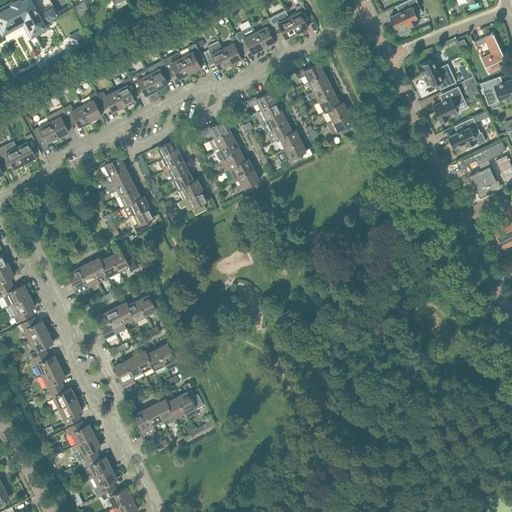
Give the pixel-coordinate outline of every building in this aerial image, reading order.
[(35,0),(14,0),(0,8),(0,32),(2,37),(23,25),(30,39),(51,28),(48,22),(57,17),(51,7),(43,12),(35,0)] [(402,10),(389,17),(394,28),(405,23),(407,27),(419,22),(416,15),(422,12),(416,0),(407,0),(399,4),(402,10)] [(302,3),(295,7),(297,12),(288,17),(286,11),(285,11),(297,33),(308,27),(305,23),(311,20),(302,3)] [(285,11),(269,19),(268,17),(268,18),(277,35),(282,32),(286,39),(297,33),(285,11)] [(261,21),(263,27),(255,32),(263,48),(274,42),(272,38),(277,35),(268,18),(261,21)] [(263,48),(255,32),(251,25),(235,33),(235,34),(244,51),(250,49),(252,53),(263,48)] [(80,30),(67,36),(71,44),(77,56),(90,49),(80,30)] [(490,34),(474,42),(476,47),(486,42),(492,53),(481,58),(485,66),(486,66),(489,73),(500,68),(497,60),(504,57),(492,33),(491,32),(490,33),(490,34)] [(229,37),(232,43),(222,48),(230,64),(241,59),(239,54),(244,51),(235,34),(229,37)] [(208,49),(203,52),(213,71),(214,73),(219,70),(230,64),(222,48),(218,40),(207,46),(208,49)] [(463,40),(459,42),(462,50),(467,48),(463,40)] [(190,52),(181,57),(189,73),(200,67),(198,63),(204,60),(198,48),(195,43),(187,47),(190,52)] [(142,46),(136,48),(139,55),(145,52),(142,46)] [(179,52),(162,60),(165,65),(170,77),(176,74),(178,79),(189,73),(181,57),(179,52)] [(425,73),(431,85),(437,82),(440,89),(456,82),(447,63),(437,68),(432,58),(417,66),(421,75),(425,73)] [(165,65),(162,60),(146,69),(156,90),(168,84),(165,79),(170,77),(165,65)] [(304,70),(303,68),(295,73),(298,78),(305,75),(308,81),(324,73),(319,62),(304,70)] [(129,77),(132,81),(138,93),(143,91),(146,95),(156,90),(146,69),(129,77)] [(330,83),(324,73),(308,81),(313,91),(330,83)] [(463,79),(469,99),(480,95),(473,76),(463,79)] [(499,101),(499,102),(507,99),(507,100),(511,98),(511,79),(498,84),(496,77),(480,83),(488,105),(499,101)] [(115,90),(124,106),(135,101),(132,96),(138,93),(132,81),(126,84),(126,85),(115,90)] [(313,91),(307,95),(309,99),(315,95),(318,101),(335,93),(330,83),(313,91)] [(445,99),(432,106),(440,122),(448,118),(448,117),(458,113),(468,108),(465,101),(458,85),(442,93),(445,99)] [(124,106),(115,90),(105,95),(103,92),(102,91),(97,94),(96,91),(95,91),(104,108),(109,105),(113,112),(124,106)] [(260,109),(277,101),(272,90),(257,98),(256,96),(248,100),(251,106),(257,103),(260,109)] [(95,91),(89,94),(91,100),(82,105),(90,121),(101,115),(99,111),(104,108),(95,91)] [(40,94),(37,96),(39,100),(47,97),(45,92),(40,94)] [(323,112),(327,110),(340,103),(339,103),(340,103),(335,93),(318,101),(323,112)] [(28,101),(20,105),(23,111),(31,107),(28,101)] [(261,122),(282,111),(277,101),(260,109),(266,119),(260,122),(261,122)] [(327,110),(332,120),(348,112),(343,101),(340,103),(339,103),(340,103),(327,110)] [(82,105),(73,109),(70,104),(63,108),(71,125),(77,122),(79,127),(90,121),(82,105)] [(240,119),(244,117),(242,112),(239,105),(234,107),(240,119)] [(66,127),(71,125),(63,108),(46,116),(49,121),(57,138),(68,132),(66,127)] [(304,109),(302,110),(298,112),(301,117),(306,114),(304,109)] [(282,111),(261,122),(266,132),(287,121),(282,111)] [(348,125),(354,122),(348,112),(332,120),(326,123),(332,133),(341,129),(343,132),(345,132),(349,130),(349,128),(348,125)] [(460,131),(447,137),(453,148),(463,143),(465,147),(477,142),(478,144),(485,141),(481,132),(480,132),(475,122),(473,118),(473,117),(457,124),(460,131)] [(225,119),(210,127),(209,125),(200,129),(203,135),(211,132),(214,138),(230,130),(225,119)] [(44,138),(46,143),(57,138),(49,121),(32,130),(38,141),(44,138)] [(266,132),(271,142),(292,131),(287,121),(266,132)] [(276,140),(281,150),(301,140),(295,129),(292,131),(271,142),(276,140)] [(312,130),(308,132),(313,142),(319,140),(314,129),(312,130)] [(219,148),(235,140),(230,130),(214,138),(208,141),(212,148),(214,147),(215,150),(219,148)] [(27,141),(17,147),(25,163),(26,165),(33,162),(31,159),(35,157),(35,158),(36,157),(35,156),(34,153),(39,150),(31,133),(25,136),(27,141)] [(256,150),(260,148),(255,138),(251,140),(256,150)] [(13,140),(0,146),(0,154),(0,155),(6,166),(11,164),(14,168),(25,163),(17,147),(13,140)] [(179,150),(173,140),(162,145),(161,143),(150,149),(154,156),(159,153),(162,158),(179,150)] [(215,150),(213,151),(219,161),(240,150),(235,140),(219,148),(215,150)] [(306,150),(301,140),(281,150),(289,165),(304,158),(303,158),(300,153),(306,150)] [(504,169),(502,166),(508,163),(511,160),(511,153),(509,148),(502,151),(503,152),(490,158),(491,160),(473,168),(482,188),(486,186),(486,187),(488,186),(490,191),(498,187),(493,175),(504,169)] [(162,158),(157,161),(161,169),(162,168),(164,170),(162,171),(184,160),(179,150),(162,158)] [(219,161),(225,171),(229,169),(232,167),(245,160),(240,150),(219,161)] [(104,165),(109,175),(125,167),(120,156),(104,165)] [(245,160),(232,167),(229,169),(233,179),(237,177),(254,169),(249,158),(245,160)] [(162,171),(165,176),(170,173),(173,179),(189,171),(184,160),(162,171)] [(109,175),(103,178),(108,188),(114,185),(131,177),(125,167),(109,175)] [(244,194),(256,187),(254,182),(259,179),(254,169),(237,177),(243,188),(240,189),(243,194),(243,193),(244,194)] [(194,181),(194,180),(189,171),(173,179),(178,189),(181,188),(181,187),(194,181)] [(213,177),(209,179),(211,184),(214,189),(218,187),(216,182),(217,182),(214,176),(213,177)] [(114,185),(108,188),(111,194),(117,191),(119,195),(136,187),(131,177),(114,185)] [(194,180),(194,181),(181,187),(181,188),(178,189),(183,199),(202,189),(197,179),(194,180)] [(141,197),(136,187),(119,195),(124,206),(128,204),(141,197),(140,197),(141,197)] [(183,199),(177,202),(180,207),(186,205),(188,210),(191,208),(194,213),(194,214),(205,208),(202,203),(208,200),(202,189),(183,199)] [(124,206),(122,207),(123,209),(127,217),(133,214),(149,206),(144,195),(141,197),(140,197),(141,197),(128,204),(124,206)] [(511,198),(499,204),(503,212),(504,212),(505,214),(501,216),(503,221),(507,219),(509,222),(493,229),(502,249),(511,244),(511,198)] [(149,206),(133,214),(138,224),(133,226),(137,233),(150,226),(147,220),(155,216),(149,206)] [(104,216),(107,221),(109,226),(113,224),(108,214),(104,216)] [(128,266),(130,270),(136,267),(128,252),(123,255),(120,249),(110,255),(118,271),(128,266)] [(0,268),(9,264),(3,253),(0,254),(0,268)] [(110,255),(100,260),(108,276),(118,271),(110,255)] [(98,257),(88,262),(98,282),(109,277),(108,276),(100,260),(98,256),(98,257)] [(78,267),(86,283),(88,287),(98,282),(88,262),(78,267)] [(14,275),(9,264),(0,268),(0,288),(11,283),(9,278),(14,275)] [(78,267),(67,272),(76,289),(78,293),(88,287),(86,283),(78,267)] [(140,277),(130,282),(132,286),(142,281),(140,277)] [(10,304),(29,295),(24,284),(14,288),(11,283),(0,288),(0,296),(2,295),(7,306),(10,304)] [(148,294),(137,299),(145,316),(156,310),(161,307),(156,297),(150,299),(148,294)] [(19,321),(33,314),(30,308),(35,306),(29,295),(10,304),(16,315),(14,316),(14,317),(16,322),(19,321)] [(127,304),(133,317),(135,321),(145,316),(137,299),(127,304),(126,301),(127,304)] [(115,306),(123,323),(133,317),(127,304),(126,301),(115,306)] [(115,306),(105,311),(116,333),(126,328),(123,323),(115,306)] [(105,311),(95,317),(103,332),(101,333),(104,339),(116,333),(105,311)] [(23,330),(29,340),(48,331),(42,320),(37,322),(34,317),(18,325),(20,330),(22,331),(23,330)] [(30,353),(29,354),(28,355),(28,357),(30,360),(46,352),(44,347),(53,342),(48,331),(29,340),(34,351),(30,353)] [(156,348),(164,364),(165,364),(167,370),(184,361),(181,356),(180,356),(175,345),(170,348),(167,343),(156,348)] [(124,348),(122,344),(111,350),(113,354),(124,348)] [(164,364),(156,348),(146,353),(153,366),(152,366),(154,370),(164,364)] [(142,371),(152,366),(153,366),(146,353),(145,349),(134,355),(142,371)] [(49,357),(46,352),(30,360),(32,364),(34,365),(36,365),(41,375),(60,366),(54,355),(49,357)] [(142,371),(134,355),(124,360),(135,381),(133,377),(142,371)] [(135,381),(124,360),(114,365),(122,381),(120,382),(123,387),(135,381)] [(60,366),(41,375),(49,392),(63,385),(60,379),(66,377),(60,366)] [(63,385),(49,392),(58,408),(77,398),(71,387),(66,390),(63,385)] [(187,391),(176,396),(184,412),(187,418),(197,412),(196,409),(203,405),(198,394),(195,395),(192,389),(187,392),(187,391)] [(176,396),(166,401),(174,417),(180,414),(184,412),(176,396)] [(82,409),(77,398),(58,408),(66,425),(80,418),(77,412),(82,409)] [(164,398),(154,403),(162,419),(165,424),(175,419),(174,417),(166,401),(165,398),(164,398)] [(152,425),(162,419),(154,403),(144,408),(152,425)] [(36,408),(31,410),(35,417),(40,415),(36,408)] [(143,436),(155,430),(152,425),(144,408),(133,414),(142,429),(141,430),(143,436)] [(95,434),(89,423),(84,426),(81,420),(67,427),(76,444),(95,434)] [(204,424),(193,429),(195,433),(200,431),(206,428),(204,424)] [(76,444),(70,447),(79,463),(82,462),(98,453),(95,448),(100,445),(95,434),(76,444)] [(59,443),(54,446),(58,452),(63,450),(59,443)] [(82,462),(90,478),(111,467),(106,456),(100,459),(98,453),(82,462)] [(111,467),(90,478),(92,477),(97,486),(93,488),(96,495),(97,495),(114,486),(112,481),(117,478),(111,467)] [(0,479),(0,507),(6,504),(3,499),(9,496),(0,479)] [(132,498),(127,487),(117,492),(114,486),(97,495),(99,497),(102,496),(104,499),(108,497),(113,507),(132,498)] [(132,498),(113,507),(115,511),(132,511),(138,509),(132,498)]
